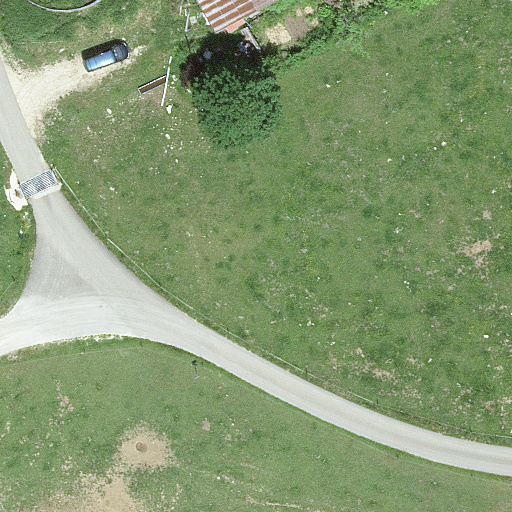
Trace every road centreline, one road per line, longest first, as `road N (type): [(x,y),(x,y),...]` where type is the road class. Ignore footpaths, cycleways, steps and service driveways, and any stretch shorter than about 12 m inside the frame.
road 1 (unclassified): [(511,460),(344,411),(222,352),(135,297)]
road 2 (unclassified): [(0,78),(37,184),(135,297)]
